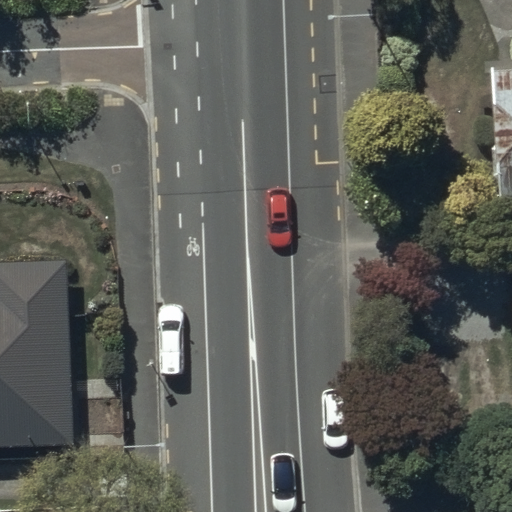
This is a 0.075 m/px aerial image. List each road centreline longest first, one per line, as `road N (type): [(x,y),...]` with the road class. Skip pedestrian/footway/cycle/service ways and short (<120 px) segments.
road 1 (secondary): [(261,511),(240,45)]
road 2 (residential): [(0,53),(240,45)]
